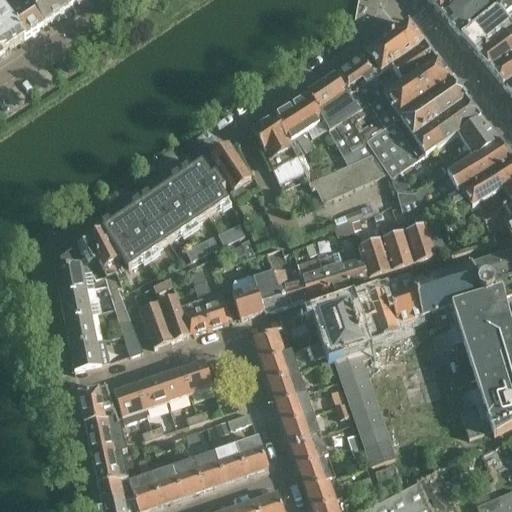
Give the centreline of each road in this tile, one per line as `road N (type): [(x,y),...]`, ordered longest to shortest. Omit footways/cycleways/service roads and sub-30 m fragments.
road 1 (residential): [(61,392),(37,263),(378,29),(404,2)]
road 2 (residential): [(61,392),(238,338)]
road 3 (residential): [(511,138),(404,2)]
road 4 (residential): [(132,0),(0,85)]
road 5 (residential): [(284,478),(238,338)]
road 6 (residential): [(86,511),(61,392)]
